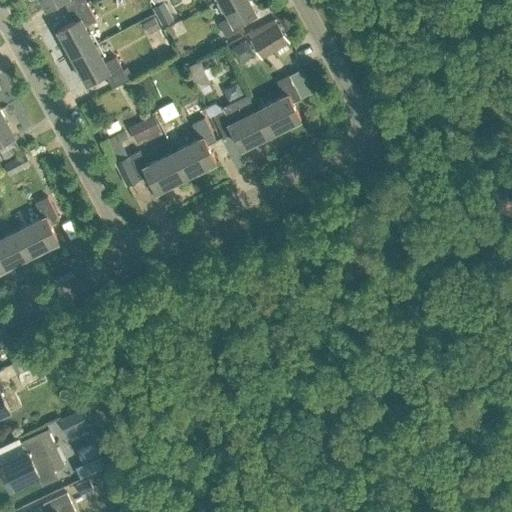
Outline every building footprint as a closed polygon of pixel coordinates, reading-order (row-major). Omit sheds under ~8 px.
[(58,0),(64,0),(69,9),(83,0),(42,0),(46,7),(58,0)] [(58,28),(72,55),(95,42),(85,23),(96,17),(86,0),(83,0),(69,9),(75,19),(58,28)] [(159,0),(150,5),(159,23),(171,17),(162,0),(159,0)] [(220,21),(226,33),(241,25),(238,20),(255,10),(249,0),(222,0),(231,15),(220,21)] [(157,25),(151,13),(139,20),(145,31),(157,25)] [(251,38),(261,53),(288,36),(278,21),(251,38)] [(104,71),(112,86),(131,75),(120,53),(106,61),(95,42),(72,55),(86,81),(104,71)] [(202,64),(189,70),(197,85),(210,79),(202,64)] [(260,105),(272,130),(303,114),(295,98),(302,95),(290,72),(278,78),(285,92),(260,105)] [(166,124),(185,117),(180,103),(161,110),(166,124)] [(233,129),(241,145),(272,130),(259,105),(232,119),(225,105),(214,111),(226,133),(233,129)] [(0,140),(14,133),(0,107),(0,140)] [(135,125),(143,145),(169,135),(161,115),(135,125)] [(174,149),(186,173),(216,158),(208,142),(216,138),(205,115),(193,121),(200,135),(174,149)] [(148,172),(156,189),(186,173),(174,149),(147,162),(140,148),(116,160),(128,183),(148,172)] [(3,160),(9,172),(31,161),(24,149),(3,160)] [(16,229),(29,253),(59,238),(51,221),(58,217),(47,195),(36,201),(43,215),(16,229)] [(0,267),(29,253),(16,229),(0,236),(0,267)] [(22,373),(37,366),(30,352),(15,359),(22,373)] [(0,412),(21,403),(3,365),(0,366),(0,412)] [(60,418),(67,433),(88,423),(81,408),(60,418)] [(56,474),(45,451),(50,449),(42,430),(22,440),(27,450),(0,462),(0,465),(10,486),(38,473),(41,481),(56,474)] [(75,465),(81,476),(105,465),(100,454),(75,465)] [(88,475),(75,481),(80,492),(93,486),(88,475)] [(72,511),(76,511),(66,490),(43,501),(48,511),(46,511),(72,511)]
